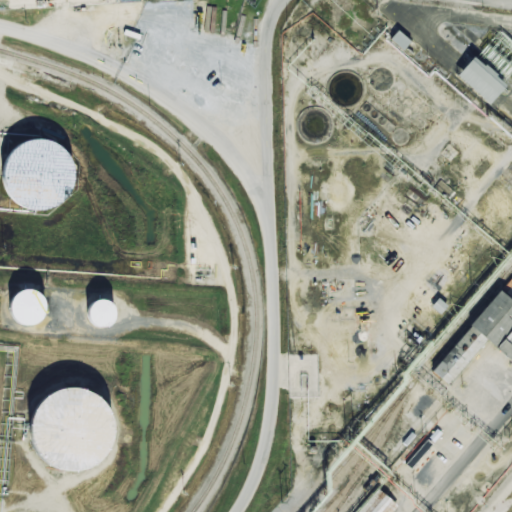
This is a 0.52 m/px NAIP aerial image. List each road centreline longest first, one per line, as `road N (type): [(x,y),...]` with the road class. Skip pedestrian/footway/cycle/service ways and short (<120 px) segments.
road 1 (residential): [(164,511),(216,420),(234,345),(215,220),(163,153),(0,75)]
road 2 (residential): [(272,248),(263,55),(286,0)]
